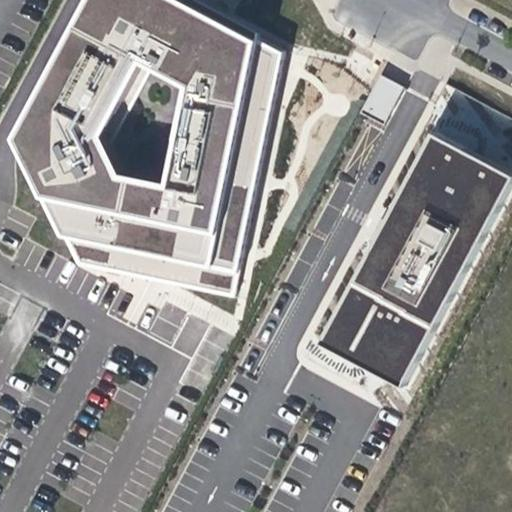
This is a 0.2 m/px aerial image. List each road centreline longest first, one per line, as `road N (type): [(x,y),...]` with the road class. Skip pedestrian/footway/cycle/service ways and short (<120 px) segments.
road 1 (unknown): [(100,296),(0,490)]
road 2 (unknown): [(75,511),(168,332)]
road 3 (residential): [(511,67),(385,0)]
